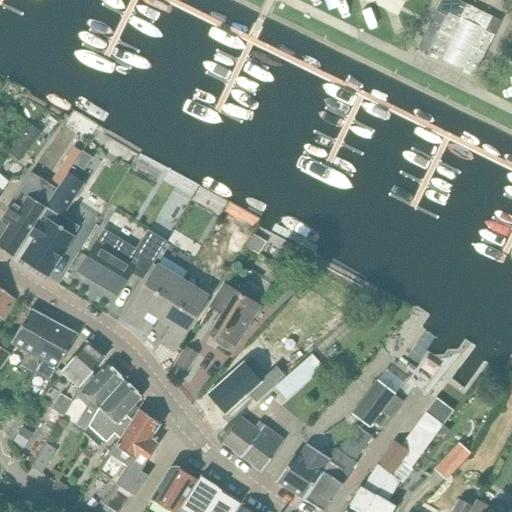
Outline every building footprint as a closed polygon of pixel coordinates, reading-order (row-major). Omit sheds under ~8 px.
[(457,0),(440,0),(418,47),(442,59),(462,18),(480,27),(461,68),(475,75),(501,21),(457,0)] [(69,173),(47,206),(63,217),(63,216),(84,183),(69,173)] [(130,225),(139,212),(113,193),(104,206),(130,225)] [(0,222),(7,228),(0,238),(0,250),(13,259),(13,258),(28,236),(47,206),(45,205),(29,195),(21,206),(12,200),(0,217),(0,222)] [(33,239),(20,259),(48,277),(74,236),(73,235),(79,226),(63,216),(63,217),(47,206),(28,236),(33,239)] [(172,229),(165,240),(173,245),(180,234),(172,229)] [(102,233),(78,272),(117,296),(130,273),(135,265),(132,264),(138,255),(102,233)] [(163,243),(150,235),(138,255),(132,264),(135,265),(130,273),(141,279),(163,243)] [(147,311),(159,318),(182,281),(181,280),(186,272),(163,258),(134,303),(123,320),(136,328),(147,311)] [(182,281),(159,318),(171,325),(160,343),(173,351),(208,297),(182,281)] [(259,306),(224,284),(210,307),(221,314),(211,331),(217,335),(215,339),(216,343),(226,350),(231,349),(234,345),(235,346),(259,306)] [(16,299),(0,287),(0,317),(1,319),(16,299)] [(325,341),(352,311),(343,303),(316,333),(325,341)] [(21,366),(34,373),(46,353),(40,349),(54,321),(31,309),(12,343),(28,352),(21,366)] [(46,353),(34,373),(50,382),(57,368),(58,369),(77,334),(54,321),(40,349),(46,353)] [(60,394),(51,409),(62,415),(72,396),(74,393),(89,375),(105,358),(86,342),(73,357),(62,370),(76,383),(73,386),(72,385),(69,387),(65,397),(60,394)] [(0,347),(0,367),(10,354),(0,347)] [(186,347),(169,375),(181,381),(197,354),(186,347)] [(427,354),(408,380),(421,389),(439,362),(427,354)] [(323,367),(312,355),(275,388),(286,400),(323,367)] [(247,358),(207,394),(224,414),(247,393),(255,402),(284,376),(274,365),(263,376),(247,358)] [(80,412),(92,420),(99,408),(125,380),(107,363),(93,378),(89,375),(74,393),(72,396),(83,406),(80,412)] [(113,434),(119,440),(132,420),(125,414),(128,411),(142,396),(125,380),(99,408),(92,420),(89,426),(106,442),(113,434)] [(395,393),(377,380),(353,414),(370,427),(384,408),(393,395),(395,393)] [(403,401),(393,395),(384,408),(393,414),(403,401)] [(0,401),(0,412),(2,415),(9,406),(2,400),(0,401)] [(9,406),(2,415),(0,416),(0,425),(11,441),(12,440),(22,426),(27,418),(18,411),(17,412),(9,406)] [(132,420),(119,440),(110,453),(129,466),(103,504),(115,511),(122,511),(147,476),(139,471),(158,444),(154,441),(157,437),(154,435),(161,423),(160,422),(160,421),(159,414),(152,410),(145,411),(144,412),(139,409),(132,420)] [(348,503),(343,511),(365,511),(389,474),(402,482),(412,470),(403,463),(410,454),(418,460),(444,426),(427,413),(426,412),(400,446),(395,442),(372,475),(362,489),(359,487),(348,503)] [(223,442),(261,472),(273,456),(284,442),(260,423),(255,429),(241,419),(223,442)] [(22,426),(12,440),(23,448),(33,433),(22,426)] [(330,459),(303,499),(322,511),(323,511),(342,484),(336,480),(344,469),(351,459),(354,461),(371,437),(358,428),(341,452),(337,450),(330,459)] [(469,453),(458,443),(433,470),(445,480),(469,453)] [(47,444),(31,468),(41,474),(56,451),(47,444)] [(294,454),(276,481),(303,499),(330,459),(307,444),(298,458),(294,454)] [(169,471),(151,499),(171,511),(175,511),(197,479),(180,468),(174,468),(169,471)] [(389,474),(365,511),(392,511),(396,506),(388,502),(400,483),(401,484),(402,482),(389,474)] [(206,511),(221,490),(218,488),(200,478),(178,511),(206,511)] [(50,493),(64,502),(71,489),(58,481),(50,493)] [(448,511),(455,500),(436,489),(413,511),(448,511)] [(221,490),(206,511),(233,511),(239,504),(234,501),(236,499),(229,494),(221,490)] [(89,511),(94,504),(81,496),(75,506),(83,511),(89,511)] [(461,500),(454,511),(470,511),(473,507),(461,500)] [(478,500),(473,507),(470,511),(484,511),(488,505),(478,500)]
